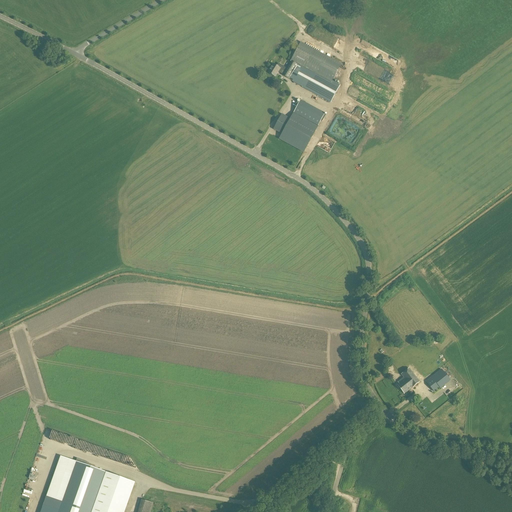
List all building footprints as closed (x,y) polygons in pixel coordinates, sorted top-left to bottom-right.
[(342,65),(302,43),(291,61),(286,68),(278,63),(277,66),(273,64),(268,72),(275,77),(278,72),(282,74),(282,75),(293,82),(331,102),(340,85),(333,81),(342,65)] [(282,114),(274,129),(282,134),(280,138),(304,152),(317,127),(293,114),(291,118),(282,114)] [(418,361),(407,347),(390,360),(401,374),(404,377),(397,383),(398,384),(397,385),(404,394),(424,379),(423,379),(430,373),(420,360),(418,361)] [(434,375),(436,377),(428,382),(435,391),(442,385),(443,386),(450,381),(442,369),(434,375)] [(77,459),(63,500),(92,511),(91,511),(124,511),(135,483),(106,472),(105,472),(106,469),(77,459)] [(150,511),(153,503),(141,500),(137,511),(150,511)]
